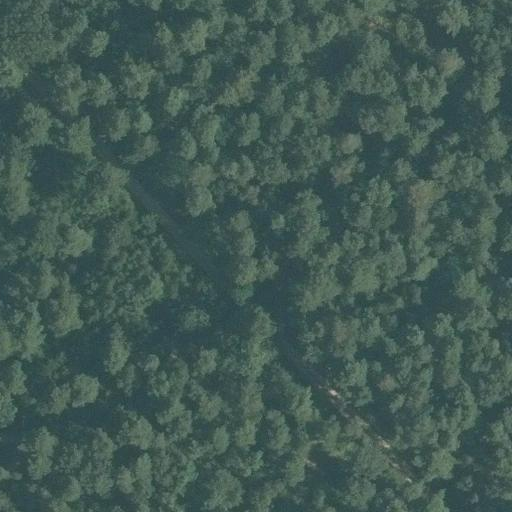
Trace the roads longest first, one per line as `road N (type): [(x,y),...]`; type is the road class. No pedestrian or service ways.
road 1 (track): [(0,44),(239,291)]
road 2 (unknown): [(467,511),(239,291)]
road 3 (unknown): [(239,291),(239,301),(94,452),(0,474)]
road 4 (track): [(239,291),(444,511)]
road 5 (track): [(511,164),(239,291)]
